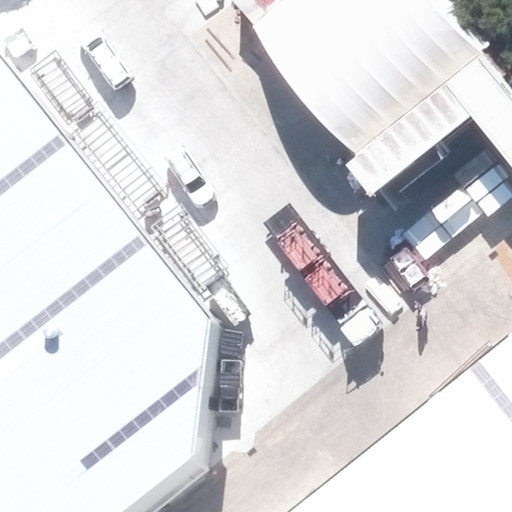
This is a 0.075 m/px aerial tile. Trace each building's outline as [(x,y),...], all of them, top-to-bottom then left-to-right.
[(101,0),(48,0),(55,34),(106,25),(101,0)] [(209,0),(160,0),(167,40),(215,32),(209,0)] [(435,0),(374,0),(398,32),(438,4),(435,0)] [(111,34),(55,45),(63,83),(118,72),(111,34)] [(0,39),(0,511),(147,511),(213,460),(223,321),(0,39)] [(511,133),(511,118),(442,40),(422,58),(499,145),(511,133)] [(339,129),(301,162),(347,216),(386,184),(339,129)] [(185,186),(148,217),(200,280),(237,248),(185,186)] [(511,511),(511,349),(305,511),(511,511)]
